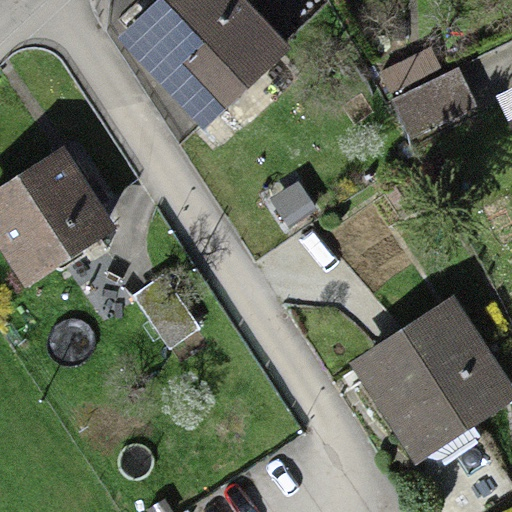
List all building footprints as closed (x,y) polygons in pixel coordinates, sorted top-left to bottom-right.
[(220,0),(180,0),(125,55),(207,137),(282,62),(220,0)] [(455,85),(393,112),(410,151),(472,124),(455,85)] [(511,103),(497,111),(511,145),(511,103)] [(63,166),(0,208),(0,258),(26,297),(112,238),(63,166)] [(456,315),(351,383),(406,468),(511,400),(456,315)]
